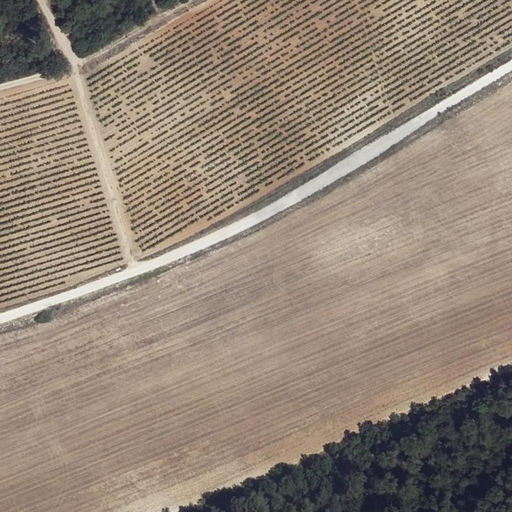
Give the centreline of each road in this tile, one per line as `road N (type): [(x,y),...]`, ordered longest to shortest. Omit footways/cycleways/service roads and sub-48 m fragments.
road 1 (track): [(0,323),(157,269),(296,203),(511,71)]
road 2 (track): [(193,0),(79,65),(0,90)]
